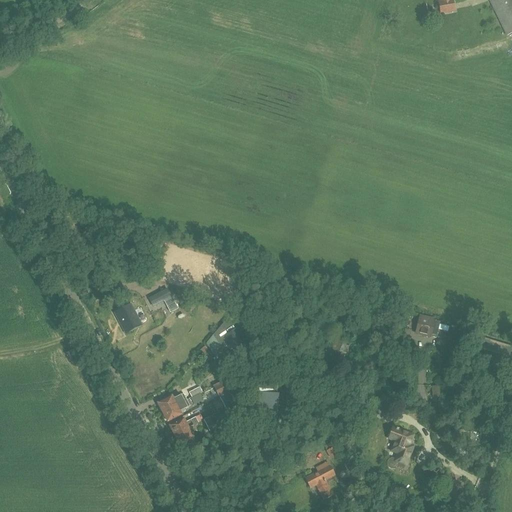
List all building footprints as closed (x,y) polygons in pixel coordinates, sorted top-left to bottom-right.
[(440,0),(441,1),(438,2),(440,15),(455,12),(453,0),(440,0)] [(511,0),(490,0),(507,36),(511,33),(511,0)] [(167,289),(150,298),(153,305),(164,299),(171,311),(179,307),(172,295),(171,296),(167,289)] [(141,325),(130,305),(115,313),(126,333),(141,325)] [(333,324),(346,328),(348,319),(336,316),(335,317),(326,314),(324,321),(334,323),(333,324)] [(419,317),(416,333),(431,336),(436,338),(438,330),(448,332),(449,326),(440,324),(440,322),(434,320),(419,317)] [(315,321),(315,323),(310,322),(309,326),(313,327),(313,330),(327,334),(329,325),(315,321)] [(234,348),(237,352),(248,345),(237,329),(229,334),(222,325),(214,335),(222,349),(227,345),(231,350),(234,348)] [(365,339),(371,340),(370,344),(377,346),(381,332),(370,327),(365,339)] [(478,349),(479,349),(480,347),(510,357),(511,350),(511,346),(481,337),(478,349)] [(333,349),(328,359),(328,361),(340,366),(346,353),(348,354),(352,345),(337,339),(333,349)] [(328,359),(333,349),(322,344),(321,346),(319,345),(315,353),(328,359)] [(71,364),(81,359),(80,356),(83,355),(79,347),(75,348),(66,353),(71,364)] [(206,359),(209,357),(212,355),(206,347),(200,351),(202,354),(206,359)] [(216,349),(211,352),(223,369),(228,366),(216,349)] [(219,398),(233,390),(227,379),(213,386),(219,398)] [(259,392),(258,392),(256,411),(277,412),(278,394),(274,393),(275,390),(276,390),(277,382),(258,381),(257,388),(260,388),(259,392)] [(439,386),(431,387),(432,398),(440,398),(439,386)] [(189,393),(192,397),(202,393),(200,387),(189,393)] [(233,390),(219,398),(226,409),(240,402),(233,390)] [(158,403),(163,412),(187,400),(184,394),(181,395),(173,399),(172,396),(158,403)] [(377,404),(373,411),(387,419),(396,404),(385,398),(380,405),(377,404)] [(180,412),(187,408),(190,407),(187,400),(163,412),(168,422),(181,415),(180,412)] [(232,421),(226,409),(218,413),(203,420),(210,432),(224,425),(232,421)] [(311,416),(305,417),(309,426),(314,425),(311,416)] [(199,417),(196,418),(195,418),(186,423),(184,419),(170,426),(175,435),(198,423),(201,421),(199,417)] [(198,423),(175,435),(180,445),(194,437),(191,433),(201,428),(198,423)] [(391,428),(388,439),(392,440),(396,442),(392,451),(399,454),(397,459),(397,461),(406,464),(412,447),(409,446),(411,441),(413,436),(406,433),(396,430),(391,428)] [(334,442),(330,444),(325,446),(327,451),(326,451),(330,458),(341,453),(338,445),(336,446),(334,442)] [(311,488),(316,485),(324,500),(332,496),(324,481),(334,475),(328,463),(317,469),(319,472),(306,479),(311,488)] [(217,469),(208,474),(213,483),(222,478),(223,480),(224,479),(225,481),(233,477),(229,470),(227,471),(225,468),(220,471),(221,472),(219,473),(217,469)]
